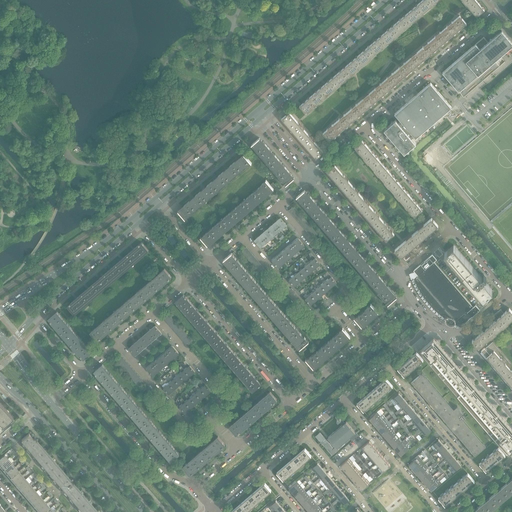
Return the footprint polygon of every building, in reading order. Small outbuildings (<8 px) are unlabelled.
[(424,13),(430,7),(430,6),(432,4),(428,0),(422,0),(414,7),(421,14),(423,12),(424,13)] [(484,10),(478,2),(475,0),(467,0),(465,2),(467,5),(477,17),(484,10)] [(412,23),(418,17),(421,14),(414,7),(402,17),(409,25),(411,22),(412,23)] [(466,23),(460,15),(452,22),(453,22),(450,24),(456,32),(466,23)] [(400,33),(406,28),(406,27),(409,25),(402,17),(390,28),(397,35),(399,33),(400,33)] [(456,32),(450,24),(447,27),(447,26),(440,32),(441,33),(438,35),(444,42),(456,32)] [(388,44),(394,38),(394,37),(397,35),(390,28),(378,38),(385,45),(387,43),(388,44)] [(499,66),(494,61),(500,56),(502,55),(503,55),(503,54),(504,54),(504,53),(509,48),(511,45),(511,42),(501,31),(497,34),(497,35),(497,34),(492,39),(491,39),(490,39),(489,40),(490,40),(488,42),(484,37),(483,37),(475,45),(473,46),(442,73),(447,77),(450,81),(452,84),(455,87),(462,95),(463,97),(483,80),(499,66)] [(444,42),(438,35),(435,37),(428,42),(429,43),(426,45),(432,52),(444,42)] [(376,54),(382,48),(385,45),(378,38),(367,48),(373,56),(375,53),(376,54)] [(432,52),(426,45),(423,47),(416,53),(417,53),(414,55),(420,63),(432,52)] [(364,64),(370,58),(373,56),(367,48),(354,59),(361,66),(363,64),(364,64)] [(420,63),(414,55),(411,58),(411,57),(404,63),(405,63),(402,66),(408,73),(420,63)] [(352,74),(358,69),(358,68),(361,66),(354,59),(342,69),(349,76),(351,74),(352,74)] [(408,73),(402,66),(400,68),(399,67),(392,73),(393,74),(390,76),(396,83),(408,73)] [(340,85),(346,79),(346,78),(349,76),(342,69),(330,79),(337,86),(339,84),(340,85)] [(396,83),(390,76),(388,78),(387,78),(380,84),(381,84),(378,87),(384,94),(396,83)] [(328,95),(334,89),(337,86),(330,79),(319,89),(325,97),(327,95),(328,95)] [(436,120),(451,107),(447,102),(444,99),(438,92),(434,88),(430,83),(418,94),(394,114),(400,120),(398,122),(411,138),(414,136),(416,138),(436,120)] [(384,94),(378,87),(376,89),(375,88),(373,90),(368,94),(369,94),(366,97),(372,104),(384,94)] [(316,105),(322,100),(323,100),(322,99),(325,97),(319,89),(307,100),(313,107),(315,105),(316,105)] [(360,114),(370,106),(372,104),(366,97),(364,99),(363,98),(357,104),(356,104),(357,105),(354,107),(360,114)] [(313,107),(307,100),(299,106),(306,114),(311,110),(310,109),(313,107)] [(360,114),(354,107),(352,109),(351,109),(344,114),(345,115),(342,118),(348,125),(360,114)] [(299,124),(291,114),(290,113),(289,112),(287,114),(286,115),(281,119),(293,133),(301,127),(298,124),(299,124)] [(348,125),(342,118),(340,119),(339,119),(333,125),(330,128),(336,135),(348,125)] [(411,138),(398,122),(396,120),(395,121),(384,130),(393,140),(396,143),(404,153),(416,143),(415,142),(417,140),(416,138),(414,136),(411,138)] [(309,136),(306,132),(303,129),(301,127),(293,133),(304,145),(311,139),(309,136)] [(336,135),(330,128),(328,130),(327,129),(323,133),(329,141),(336,135)] [(267,146),(264,143),(263,143),(259,138),(260,138),(259,138),(251,145),(252,145),(259,153),(267,146)] [(318,146),(314,141),(313,141),(311,139),(304,145),(316,159),(321,155),(324,152),(323,152),(319,147),(318,146)] [(374,154),(368,147),(362,140),(354,147),(364,158),(367,160),(374,154)] [(272,153),(271,152),(271,151),(270,151),(270,150),(267,146),(259,153),(269,165),(277,158),(274,154),(273,155),(272,154),(272,153)] [(252,163),(244,155),(244,154),(244,155),(236,161),(232,164),(239,172),(246,166),(246,167),(251,163),(252,163)] [(384,166),(380,161),(374,154),(367,160),(369,163),(368,163),(374,170),(375,170),(377,172),(384,166)] [(282,165),(281,163),(280,163),(279,162),(280,161),(277,158),(269,165),(279,176),(287,169),(284,165),(283,166),(282,165)] [(239,172),(232,164),(228,167),(229,168),(228,169),(228,168),(226,170),(225,171),(224,171),(221,174),(228,182),(239,172)] [(344,176),(340,172),(334,164),(326,171),(338,185),(346,179),(343,176),(344,176)] [(394,178),(389,172),(384,166),(377,172),(379,175),(384,182),(385,182),(387,184),(394,178)] [(293,178),(292,176),(289,173),(290,173),(287,169),(279,176),(286,185),(294,178),(293,178)] [(228,182),(221,174),(217,177),(217,178),(216,178),(214,180),(213,181),(213,180),(209,184),(216,192),(228,182)] [(405,190),(400,184),(394,178),(387,184),(389,187),(395,194),(398,196),(405,190)] [(354,188),(348,181),(346,179),(338,185),(349,197),(356,191),(353,188),(354,188)] [(265,195),(273,188),(273,189),(273,188),(270,184),(266,180),(255,190),(262,199),(266,196),(265,195)] [(216,192),(209,184),(206,187),(205,188),(204,188),(202,189),(203,190),(202,191),(202,190),(198,193),(205,201),(216,192)] [(262,199),(255,190),(243,200),(251,208),(254,205),(255,204),(257,202),(258,201),(258,202),(262,199)] [(312,199),(309,195),(308,195),(304,191),(305,190),(304,190),(296,197),(297,197),(297,198),(304,206),(312,199)] [(415,202),(413,199),(405,190),(398,196),(400,199),(399,199),(405,206),(406,206),(408,208),(415,202)] [(364,200),(359,193),(358,193),(356,191),(349,197),(359,209),(366,203),(364,200)] [(205,201),(198,193),(194,197),(195,197),(194,198),(191,200),(192,200),(191,201),(190,200),(187,203),(194,211),(205,201)] [(317,206),(316,204),(315,204),(315,203),(315,202),(312,199),(304,206),(314,217),(322,210),(319,206),(318,207),(317,206)] [(251,208),(243,200),(232,210),(239,218),(243,215),(242,215),(243,214),(245,212),(246,212),(247,211),(247,212),(251,208)] [(422,210),(421,209),(415,202),(408,208),(407,209),(409,211),(410,211),(413,214),(412,214),(414,217),(422,210)] [(194,211),(187,203),(183,206),(183,207),(179,211),(178,211),(185,219),(186,219),(186,218),(194,211)] [(374,212),(375,211),(369,205),(368,205),(366,203),(359,209),(369,221),(376,215),(374,212)] [(239,218),(232,210),(221,220),(228,228),(231,225),(232,224),(234,222),(235,221),(236,222),(239,218)] [(327,217),(326,215),(325,215),(325,214),(322,210),(314,217),(323,228),(332,221),(329,218),(328,218),(327,217)] [(384,224),(385,223),(379,217),(376,215),(369,221),(380,233),(387,226),(384,224)] [(277,232),(286,225),(286,224),(281,219),(280,218),(271,225),(274,229),(277,232)] [(438,226),(431,218),(425,223),(428,227),(429,226),(433,230),(438,226)] [(228,228),(221,220),(210,230),(217,238),(220,235),(220,234),(221,234),(221,233),(223,232),(224,231),(228,228)] [(337,229),(335,227),(335,226),(334,226),(335,225),(332,221),(323,228),(333,240),(341,233),(338,229),(338,230),(337,229)] [(435,233),(433,230),(429,226),(428,227),(425,223),(423,225),(424,225),(419,230),(418,229),(415,232),(418,236),(419,235),(422,239),(424,237),(425,238),(427,241),(433,236),(436,234),(435,233)] [(277,232),(274,229),(271,225),(264,232),(269,239),(277,232)] [(394,234),(392,232),(389,229),(389,228),(387,226),(380,233),(386,241),(394,234)] [(217,238),(210,230),(201,237),(200,237),(207,245),(208,245),(207,245),(212,241),(213,241),(217,238)] [(260,247),(269,239),(264,232),(254,240),(260,247)] [(424,244),(421,241),(423,239),(422,239),(419,235),(418,236),(415,232),(412,235),(412,236),(407,240),(406,240),(403,243),(406,246),(407,245),(410,249),(413,248),(412,248),(416,252),(421,247),(421,246),(424,244)] [(347,240),(345,238),(344,237),(345,236),(341,233),(333,240),(343,251),(351,244),(348,241),(347,240)] [(284,262),(300,248),(304,245),(298,238),(279,255),(282,258),(284,262)] [(135,262),(143,255),(146,252),(149,250),(142,242),(140,244),(139,243),(138,244),(138,245),(127,254),(135,263),(135,262)] [(412,254),(409,251),(402,243),(394,250),(401,258),(403,256),(406,260),(409,257),(412,254)] [(407,245),(406,246),(403,243),(402,243),(409,251),(411,250),(410,249),(407,245)] [(357,251),(355,250),(355,249),(354,248),(355,248),(351,244),(343,251),(353,262),(361,255),(358,252),(357,252),(357,251)] [(479,275),(475,270),(453,245),(444,253),(478,293),(483,298),(492,290),(485,282),(486,281),(484,279),(486,277),(484,274),(481,276),(482,276),(481,277),(479,275)] [(239,262),(235,257),(231,253),(232,253),(231,253),(223,260),(224,260),(228,265),(227,265),(231,269),(239,262)] [(123,272),(134,263),(135,263),(127,254),(116,264),(123,273),(124,272),(123,272)] [(473,307),(455,285),(453,283),(434,261),(437,259),(432,254),(414,270),(413,270),(417,275),(414,278),(413,278),(413,280),(414,279),(416,283),(415,283),(415,284),(416,284),(417,286),(417,287),(419,289),(418,289),(419,290),(421,292),(421,293),(422,295),(423,296),(425,298),(427,301),(426,301),(427,302),(427,301),(429,303),(429,304),(431,306),(431,307),(432,306),(434,308),(434,309),(436,311),(436,312),(437,311),(439,313),(439,314),(439,313),(441,315),(441,316),(442,316),(444,317),(444,318),(445,318),(446,318),(447,319),(446,320),(447,321),(447,322),(451,324),(452,324),(453,324),(454,323),(455,324),(454,324),(455,324),(457,325),(460,326),(460,327),(461,327),(461,326),(462,326),(480,310),(476,305),(473,307)] [(282,258),(279,255),(272,260),(278,267),(284,262),(282,258)] [(367,263),(365,261),(364,260),(364,259),(361,255),(353,262),(363,274),(371,267),(368,263),(367,264),(367,263)] [(320,264),(315,258),(309,263),(314,268),(315,268),(320,264)] [(249,273),(239,262),(231,269),(234,272),(235,273),(237,275),(238,276),(237,277),(240,280),(249,273)] [(314,268),(309,263),(304,267),(309,272),(310,273),(309,272),(314,268)] [(112,281),(122,273),(123,273),(116,264),(105,274),(112,282),(112,281)] [(309,272),(304,267),(299,271),(304,277),(305,277),(304,277),(309,272)] [(376,274),(375,272),(374,272),(374,271),(371,267),(363,274),(373,285),(381,278),(378,275),(377,275),(376,274)] [(157,289),(165,283),(168,279),(169,280),(170,279),(169,278),(171,276),(164,268),(162,271),(151,281),(150,280),(150,281),(157,289)] [(304,277),(299,271),(294,276),(299,281),(299,282),(300,281),(299,281),(304,277)] [(258,285),(249,273),(240,280),(243,284),(244,283),(245,284),(247,287),(248,288),(247,288),(250,292),(258,285)] [(100,291),(111,282),(111,283),(112,282),(105,274),(93,283),(101,292),(100,291)] [(299,281),(294,276),(289,280),(294,286),(294,285),(299,281)] [(336,282),(331,277),(326,281),(331,287),(336,282),(336,283),(336,282)] [(387,287),(385,284),(383,283),(384,282),(381,278),(373,285),(378,292),(378,293),(382,297),(391,289),(388,286),(387,287)] [(146,299),(157,289),(150,281),(149,281),(150,281),(139,290),(146,299)] [(331,287),(326,281),(321,286),(325,291),(326,292),(326,291),(331,287)] [(89,301),(99,292),(100,293),(101,292),(93,283),(82,293),(89,302),(89,301)] [(268,296),(258,285),(250,292),(253,295),(254,295),(255,296),(256,298),(257,298),(257,299),(260,303),(268,296)] [(325,291),(321,286),(316,290),(320,296),(321,296),(321,295),(325,291)] [(395,298),(394,297),(394,295),(393,294),(394,293),(391,289),(382,297),(388,304),(387,304),(388,304),(392,301),(395,298)] [(134,309),(146,299),(139,290),(138,291),(128,300),(127,300),(134,309)] [(320,296),(316,290),(310,294),(315,300),(316,300),(315,300),(320,296)] [(77,312),(87,303),(88,302),(89,302),(82,293),(70,303),(69,304),(70,304),(68,306),(75,314),(77,312)] [(315,300),(310,294),(305,299),(310,305),(311,305),(310,304),(315,300)] [(192,304),(188,299),(185,296),(185,297),(183,295),(175,301),(177,304),(178,304),(183,310),(183,311),(192,304)] [(278,308),(272,301),(268,296),(260,303),(263,307),(264,306),(264,307),(265,308),(266,310),(266,309),(267,310),(267,311),(270,315),(278,308)] [(123,319),(134,309),(127,300),(127,301),(117,310),(116,310),(123,319)] [(372,317),(375,315),(378,312),(371,303),(370,304),(371,304),(366,308),(366,309),(362,313),(369,321),(372,318),(372,317)] [(202,315),(197,310),(192,304),(183,311),(184,312),(184,311),(193,322),(193,323),(202,315)] [(288,319),(278,308),(270,315),(273,318),(274,319),(276,321),(277,322),(276,322),(280,326),(288,319)] [(496,333),(499,330),(502,327),(507,322),(508,323),(509,322),(506,318),(507,317),(504,313),(501,309),(498,312),(498,311),(492,316),(495,320),(496,320),(493,322),(493,321),(491,323),(489,320),(486,322),(483,324),(493,335),(495,332),(496,333)] [(111,328),(123,319),(116,310),(115,310),(116,311),(105,320),(105,319),(104,320),(111,328)] [(51,322),(59,315),(59,314),(57,311),(49,318),(51,320),(50,321),(51,322)] [(369,321),(362,313),(357,317),(357,316),(354,318),(361,326),(362,326),(361,326),(365,323),(365,324),(369,321)] [(61,333),(70,326),(69,325),(69,326),(59,315),(51,322),(61,333)] [(212,327),(207,322),(202,315),(193,323),(194,323),(203,333),(203,334),(212,327)] [(298,330),(288,319),(280,326),(283,330),(283,329),(284,330),(286,332),(287,333),(286,334),(289,337),(298,330)] [(100,338),(111,328),(104,320),(104,321),(93,330),(90,332),(93,335),(96,339),(97,340),(99,338),(99,339),(100,338)] [(486,341),(490,338),(490,337),(493,335),(483,324),(480,327),(483,330),(484,330),(482,332),(481,332),(479,333),(477,330),(474,332),(470,335),(473,339),(472,339),(472,340),(478,348),(486,341),(486,342),(487,341),(486,341)] [(161,332),(155,325),(142,337),(148,343),(161,332)] [(71,345),(79,337),(78,337),(70,327),(70,326),(61,333),(71,345)] [(221,338),(217,333),(212,327),(203,334),(204,334),(213,344),(212,345),(213,345),(221,338)] [(350,336),(346,331),(343,328),(342,328),(343,328),(340,330),(341,331),(336,335),(343,343),(347,340),(346,339),(350,336),(350,337),(350,336)] [(303,337),(298,330),(289,337),(293,341),(300,348),(299,349),(300,349),(300,348),(303,351),(306,348),(304,345),(308,341),(304,336),(303,337)] [(338,346),(339,345),(340,346),(343,343),(336,335),(325,344),(332,353),(336,349),(335,349),(336,348),(338,346)] [(92,352),(91,351),(89,349),(79,338),(80,338),(79,337),(71,345),(81,356),(80,356),(81,357),(82,356),(84,359),(92,352)] [(148,343),(142,337),(129,348),(135,355),(148,343)] [(231,349),(227,344),(221,338),(213,345),(213,346),(214,345),(223,356),(222,356),(223,357),(231,349)] [(428,342),(418,351),(507,455),(507,454),(511,450),(511,429),(479,390),(433,338),(429,342),(428,342)] [(507,358),(493,342),(493,341),(485,348),(484,348),(481,351),(495,367),(507,358)] [(327,356),(328,355),(328,356),(332,353),(325,344),(314,354),(321,362),(324,359),(325,358),(326,357),(327,356)] [(179,353),(173,346),(166,351),(172,358),(179,353)] [(241,361),(237,356),(231,349),(223,357),(232,367),(232,368),(241,361)] [(153,375),(172,358),(166,351),(147,368),(153,375)] [(423,360),(416,352),(410,357),(415,362),(414,363),(416,366),(423,360)] [(321,362),(314,354),(309,358),(308,358),(306,359),(313,368),(316,365),(317,365),(321,362)] [(404,376),(413,368),(416,366),(414,363),(415,362),(410,357),(398,368),(397,369),(404,376)] [(506,379),(511,374),(511,363),(507,358),(495,367),(506,379)] [(251,372),(246,367),(241,361),(232,368),(233,369),(233,368),(239,374),(242,379),(251,372)] [(102,381),(111,374),(110,373),(105,368),(104,367),(102,364),(94,371),(96,373),(102,381)] [(195,372),(193,370),(190,366),(184,370),(189,376),(190,376),(189,376),(194,371),(194,372),(195,372)] [(189,376),(184,370),(179,375),(184,380),(184,381),(184,380),(189,376)] [(261,384),(256,379),(251,372),(242,379),(243,380),(251,388),(250,389),(252,391),(259,386),(260,385),(261,384)] [(412,381),(411,382),(414,385),(416,387),(418,389),(421,392),(423,395),(425,398),(427,400),(430,403),(432,406),(434,408),(436,410),(439,414),(448,424),(450,426),(452,429),(455,433),(457,434),(459,437),(461,436),(463,438),(464,441),(463,442),(466,445),(468,448),(470,446),(471,449),(473,451),(472,452),(475,455),(476,454),(486,446),(483,443),(481,441),(476,435),(472,430),(467,425),(463,420),(465,418),(463,415),(462,414),(461,412),(460,410),(459,409),(458,407),(457,406),(454,409),(449,404),(445,399),(440,394),(436,388),(431,383),(427,378),(425,375),(422,372),(420,374),(412,381)] [(112,392),(120,385),(111,375),(111,374),(102,381),(112,392)] [(184,380),(179,375),(174,379),(179,385),(179,384),(184,380)] [(393,386),(386,378),(386,379),(382,382),(386,387),(385,388),(387,390),(392,386),(393,386)] [(179,385),(174,379),(169,383),(174,389),(179,385)] [(375,401),(385,392),(387,390),(385,388),(386,387),(382,382),(369,393),(375,401)] [(174,389),(169,383),(164,388),(169,394),(169,393),(174,389)] [(211,390),(206,384),(206,385),(200,389),(205,395),(206,395),(205,394),(210,390),(211,391),(211,390)] [(129,396),(124,390),(120,386),(121,386),(120,385),(112,392),(122,404),(130,396),(129,396)] [(205,395),(200,389),(195,394),(200,399),(201,399),(200,399),(205,395)] [(274,401),(276,399),(277,400),(270,391),(267,394),(256,404),(256,403),(255,404),(262,412),(274,403),(275,402),(274,401)] [(364,411),(373,403),(375,401),(369,393),(357,403),(363,411),(364,411)] [(403,398),(398,393),(392,398),(397,404),(403,398)] [(200,399),(195,394),(190,398),(195,403),(195,404),(196,404),(195,403),(200,399)] [(139,408),(132,399),(130,397),(131,397),(130,396),(122,404),(131,415),(140,408),(140,407),(139,408)] [(195,403),(190,398),(185,402),(190,408),(195,403)] [(401,409),(408,403),(403,398),(397,404),(401,409)] [(190,408),(185,402),(180,407),(185,413),(185,412),(190,408)] [(13,417),(2,405),(0,403),(0,426),(3,424),(9,419),(11,420),(14,418),(12,417),(13,417)] [(406,414),(412,409),(408,403),(401,409),(406,414)] [(262,412),(255,404),(255,405),(251,408),(245,414),(244,413),(244,414),(251,422),(262,412)] [(149,419),(140,409),(140,408),(131,415),(141,426),(150,419),(149,419)] [(410,419),(417,414),(412,409),(406,414),(410,419)] [(373,422),(380,416),(382,414),(379,410),(377,412),(370,418),(369,418),(373,422)] [(251,422),(244,414),(243,414),(244,414),(232,424),(229,426),(236,434),(238,432),(239,433),(240,432),(242,430),(251,422)] [(415,425),(421,419),(417,414),(410,419),(415,425)] [(376,426),(383,419),(380,416),(373,422),(376,426)] [(315,436),(320,442),(322,444),(332,456),(339,449),(337,448),(339,446),(344,442),(345,441),(346,440),(349,438),(349,437),(352,441),(358,436),(357,435),(356,433),(355,432),(346,422),(344,423),(341,419),(341,418),(340,417),(339,417),(337,419),(338,421),(342,425),(340,426),(339,427),(337,429),(336,430),(334,432),(333,433),(328,437),(328,438),(334,445),(332,447),(326,440),(320,432),(320,433),(316,437),(315,436)] [(159,430),(150,420),(150,419),(141,426),(151,438),(160,431),(159,430)] [(379,429),(386,423),(383,419),(376,426),(379,429)] [(419,430),(426,424),(421,419),(415,425),(419,430)] [(382,433),(389,427),(386,423),(379,429),(382,433)] [(428,432),(430,430),(426,424),(419,430),(425,436),(429,432),(428,432)] [(385,436),(393,430),(389,427),(382,433),(385,436)] [(389,440),(396,434),(393,430),(385,436),(389,440)] [(169,442),(164,437),(160,431),(151,438),(161,449),(169,442)] [(96,511),(72,483),(73,482),(71,480),(70,481),(33,438),(30,435),(29,433),(21,439),(30,450),(36,457),(51,474),(67,493),(70,497),(78,505),(83,511),(96,511)] [(392,444),(399,438),(396,434),(389,440),(392,444)] [(211,457),(222,447),(223,446),(225,444),(218,436),(215,438),(216,438),(204,448),(211,457)] [(395,447),(402,441),(399,438),(392,444),(395,447)] [(443,444),(438,439),(436,441),(435,440),(436,440),(431,444),(437,450),(443,444)] [(364,452),(373,445),(369,441),(360,448),(364,452)] [(398,451),(406,445),(402,441),(395,447),(398,451)] [(177,452),(169,443),(170,443),(169,442),(161,449),(171,461),(175,457),(179,454),(177,451),(177,452)] [(441,455),(447,450),(443,444),(437,450),(441,455)] [(368,456),(376,449),(373,445),(364,452),(364,453),(366,451),(369,455),(368,455),(368,456)] [(405,453),(409,449),(406,445),(398,451),(401,455),(402,455),(405,452),(405,453)] [(505,455),(498,447),(498,448),(491,454),(494,458),(494,457),(498,461),(505,455)] [(199,467),(211,457),(204,448),(203,449),(201,452),(193,458),(192,458),(199,467)] [(311,456),(310,454),(305,448),(298,454),(305,461),(311,456)] [(372,460),(380,453),(376,449),(368,456),(372,460)] [(446,460),(452,455),(447,450),(441,455),(446,460)] [(376,464),(383,457),(380,453),(372,460),(376,464)] [(305,461),(298,454),(283,467),(289,475),(305,461)] [(498,461),(494,457),(494,458),(491,454),(486,458),(489,461),(488,462),(492,466),(498,461)] [(412,468),(420,462),(422,460),(418,455),(411,461),(412,461),(409,464),(412,468)] [(450,466),(456,460),(452,455),(446,460),(450,466)] [(380,467),(387,461),(383,457),(376,464),(375,464),(376,464),(376,463),(380,467)] [(192,473),(199,467),(192,458),(192,459),(185,465),(185,464),(183,466),(182,466),(189,474),(191,473),(192,473)] [(344,470),(353,462),(349,458),(340,465),(344,470)] [(492,466),(488,462),(489,461),(486,458),(480,463),(479,463),(486,471),(492,466)] [(0,466),(3,470),(11,463),(8,459),(0,465),(0,466)] [(461,466),(456,460),(450,466),(455,471),(461,466)] [(390,466),(387,461),(380,467),(384,471),(390,466)] [(352,470),(356,467),(352,463),(353,462),(344,470),(347,474),(349,472),(352,470)] [(416,472),(423,465),(420,462),(412,468),(416,472)] [(6,474),(15,467),(11,463),(3,470),(6,474)] [(316,473),(322,468),(317,463),(311,468),(316,473)] [(419,475),(426,469),(428,467),(425,464),(423,465),(416,472),(419,475)] [(10,478),(19,471),(15,467),(6,474),(10,478)] [(289,475),(283,467),(277,473),(283,480),(289,475)] [(351,478),(360,470),(359,470),(359,471),(356,467),(352,470),(349,472),(347,474),(351,478)] [(320,479),(327,473),(322,468),(316,473),(320,479)] [(422,479),(429,473),(426,469),(419,475),(422,479)] [(354,482),(363,475),(360,470),(351,478),(354,482)] [(14,482),(22,475),(19,471),(10,478),(14,482)] [(325,484),(331,479),(327,473),(320,479),(325,484)] [(425,483),(432,476),(429,473),(422,479),(425,483)] [(474,481),(468,473),(467,473),(467,474),(456,483),(462,491),(474,481)] [(17,486),(26,479),(22,475),(14,482),(17,486)] [(358,486),(367,479),(366,478),(366,479),(363,475),(354,482),(358,486)] [(428,486),(435,480),(432,476),(425,483),(428,486)] [(432,490),(438,484),(439,484),(441,482),(437,478),(435,480),(428,486),(431,490),(432,490)] [(21,491),(29,483),(26,479),(17,486),(21,491)] [(329,489),(336,484),(331,479),(325,484),(329,489)] [(370,483),(367,479),(358,486),(362,490),(370,483)] [(292,491),(299,484),(296,481),(289,487),(292,491)] [(24,495),(33,487),(29,483),(21,491),(24,495)] [(271,490),(270,489),(265,483),(259,488),(265,496),(271,490)] [(449,502),(457,495),(462,491),(456,483),(443,494),(446,497),(445,498),(449,502)] [(295,494),(302,488),(299,484),(292,491),(295,494)] [(334,494),(340,489),(336,484),(329,489),(334,494)] [(499,504),(510,494),(504,486),(492,496),(499,504)] [(28,499),(36,491),(33,487),(24,495),(28,499)] [(253,506),(260,499),(265,496),(259,488),(247,498),(253,506)] [(298,498),(305,492),(302,488),(295,494),(298,498)] [(338,500),(344,494),(340,489),(334,494),(338,500)] [(31,503),(40,495),(36,491),(28,499),(31,503)] [(301,502),(309,495),(305,492),(298,498),(301,502)] [(347,502),(349,500),(344,494),(338,500),(344,506),(348,502),(347,502)] [(449,502),(445,498),(446,497),(443,494),(439,498),(438,498),(445,506),(445,505),(449,502)] [(35,507),(43,500),(40,495),(31,503),(35,507)] [(305,505),(312,499),(309,495),(301,502),(305,505)] [(486,511),(488,511),(499,504),(492,496),(480,505),(486,511)] [(237,511),(245,511),(249,510),(253,506),(247,498),(235,509),(237,511)] [(308,509),(315,503),(317,501),(314,498),(312,500),(312,499),(305,505),(308,509)] [(38,511),(47,504),(43,500),(35,507),(38,511)] [(271,511),(279,504),(276,500),(275,500),(276,500),(268,507),(271,511)] [(310,511),(312,511),(319,507),(315,503),(308,509),(310,511)]
